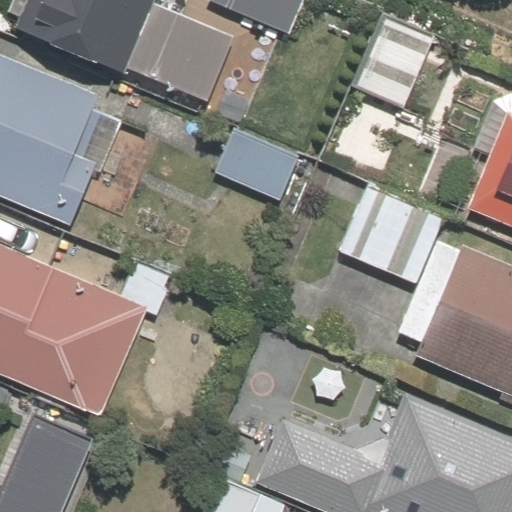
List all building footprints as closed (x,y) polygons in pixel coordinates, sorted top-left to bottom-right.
[(18,0),(1,38),(118,90),(157,0),(18,0)] [(297,0),(201,0),(197,11),(276,47),(297,0)] [(449,36),(384,6),(311,161),(376,191),(449,36)] [(0,203),(64,232),(121,104),(0,50),(0,203)] [(511,118),(501,114),(482,157),(505,167),(489,202),(511,212),(511,118)] [(287,162),(223,131),(201,175),(265,207),(287,162)] [(435,227),(361,191),(330,254),(404,291),(435,227)] [(511,402),(511,273),(442,243),(395,350),(511,402)] [(0,244),(0,384),(93,425),(145,309),(0,244)] [(511,511),(511,438),(399,388),(372,449),(285,410),(251,486),(309,511),(511,511)] [(256,511),(260,506),(215,485),(202,511),(256,511)]
